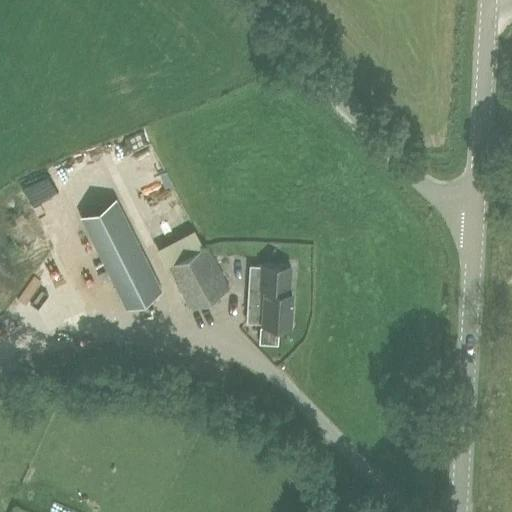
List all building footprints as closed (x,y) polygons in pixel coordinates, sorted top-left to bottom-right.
[(80,216),(126,307),(161,289),(116,198),(80,216)] [(168,265),(189,308),(229,288),(208,245),(168,265)] [(287,291),(288,264),(265,263),(265,267),(247,266),(246,322),(290,323),(291,291),(287,291)] [(260,342),(276,342),(277,326),(261,326),(260,342)] [(86,354),(86,365),(96,364),(95,354),(86,354)] [(206,386),(219,391),(225,378),(211,372),(206,386)]
